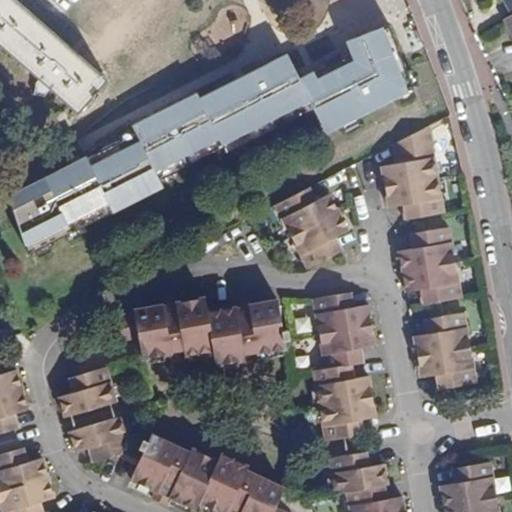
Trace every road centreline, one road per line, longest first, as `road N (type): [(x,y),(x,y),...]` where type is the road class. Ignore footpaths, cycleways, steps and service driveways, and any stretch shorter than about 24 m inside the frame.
road 1 (residential): [(105,511),(88,506),(65,476),(38,384),(40,347),(69,323),(183,266),(227,265),(279,277),(377,272)]
road 2 (residential): [(511,312),(467,91),(432,0)]
road 3 (residential): [(398,419),(377,272)]
